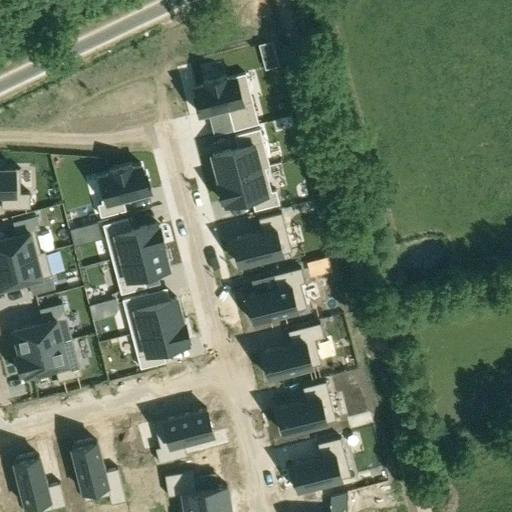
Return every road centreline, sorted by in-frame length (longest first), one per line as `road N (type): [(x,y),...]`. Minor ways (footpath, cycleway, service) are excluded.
road 1 (track): [(280,0),(422,511)]
road 2 (residential): [(230,370),(172,147),(49,146)]
road 3 (residential): [(0,432),(230,370)]
road 4 (unclassified): [(0,87),(182,0)]
road 5 (residential): [(264,511),(230,370)]
